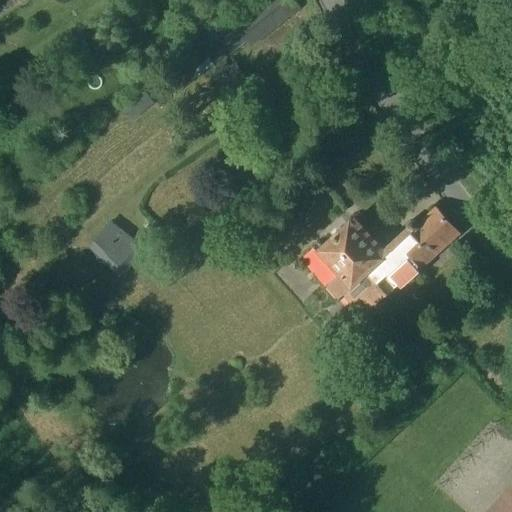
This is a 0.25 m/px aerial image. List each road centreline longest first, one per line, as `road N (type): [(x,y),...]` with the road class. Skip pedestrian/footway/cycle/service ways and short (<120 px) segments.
road 1 (tertiary): [(511,254),(465,205),(373,80),(331,0)]
road 2 (track): [(373,80),(510,0)]
